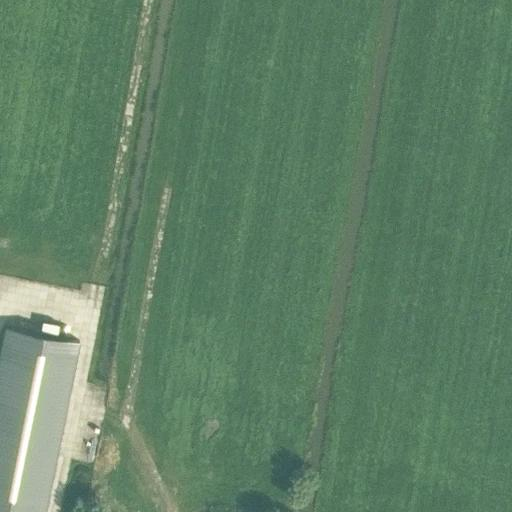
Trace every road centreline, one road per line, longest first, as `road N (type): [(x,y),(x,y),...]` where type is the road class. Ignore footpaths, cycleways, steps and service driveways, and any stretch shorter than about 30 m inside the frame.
road 1 (track): [(54,511),(150,0)]
road 2 (track): [(76,413),(128,422),(173,511)]
